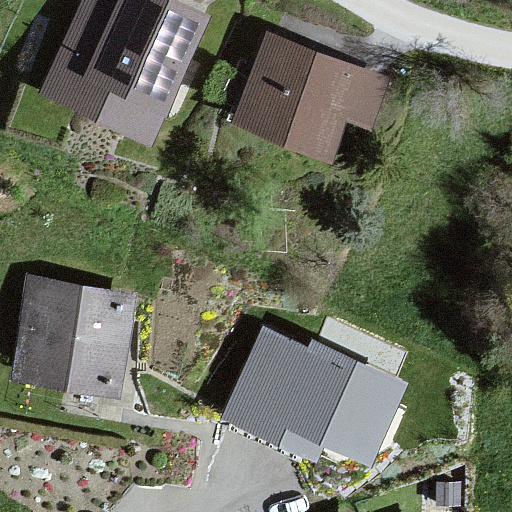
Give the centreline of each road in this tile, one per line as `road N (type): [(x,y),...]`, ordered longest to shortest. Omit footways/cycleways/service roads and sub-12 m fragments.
road 1 (unclassified): [(511,51),(427,32),(363,0)]
road 2 (unknown): [(149,511),(161,503),(277,485)]
